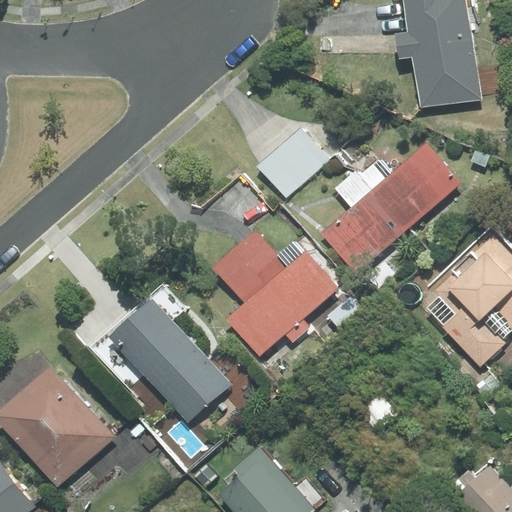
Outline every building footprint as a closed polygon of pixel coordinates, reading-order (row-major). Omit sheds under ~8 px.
[(414,0),(418,31),(406,32),(409,58),(420,56),(426,106),(488,99),(476,0),(414,0)] [(290,201),(346,147),(318,117),(261,171),(290,201)] [(389,178),(377,164),(365,174),(360,169),(338,189),(356,208),(323,238),(359,278),(468,180),(431,140),(389,178)] [(231,322),(263,358),(291,334),(297,342),(316,325),(309,318),(346,286),(314,250),(295,266),(264,230),(218,270),(249,306),(231,322)] [(424,303),(486,370),(511,345),(508,341),(511,337),(511,244),(500,232),(424,303)] [(165,299),(121,336),(192,422),(237,385),(165,299)] [(63,364),(0,417),(61,489),(123,437),(63,364)] [(405,412),(381,386),(359,406),(382,432),(405,412)] [(247,474),(224,493),(239,511),(317,511),(321,509),(269,446),(242,468),(247,474)] [(0,462),(0,511),(33,511),(41,506),(5,458),(0,462)] [(511,511),(511,479),(497,462),(453,500),(462,511),(511,511)]
